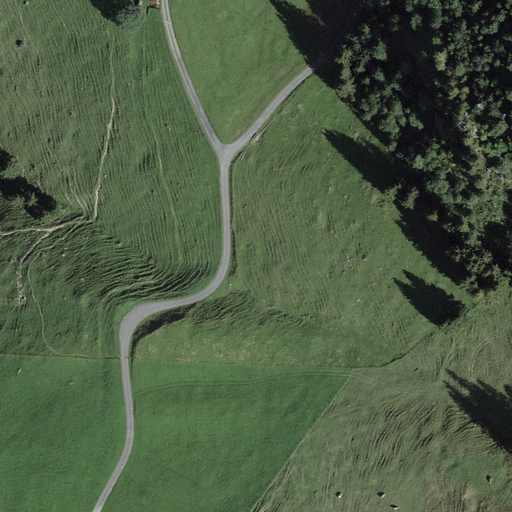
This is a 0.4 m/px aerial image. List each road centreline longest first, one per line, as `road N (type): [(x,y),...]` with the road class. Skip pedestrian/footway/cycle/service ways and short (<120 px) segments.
road 1 (track): [(97,511),(123,456),(125,329),(141,312),(199,295),(214,282),(225,245),(224,163),(329,49),(350,0)]
road 2 (track): [(224,163),(187,87),(163,0)]
